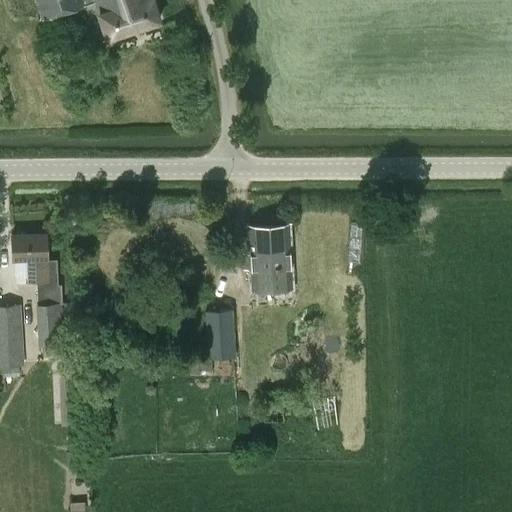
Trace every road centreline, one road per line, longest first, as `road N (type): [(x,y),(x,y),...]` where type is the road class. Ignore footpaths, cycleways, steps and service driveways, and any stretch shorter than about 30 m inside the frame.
road 1 (tertiary): [(233,173),(511,173)]
road 2 (tertiary): [(0,174),(233,173)]
road 3 (unclassified): [(233,173),(207,0)]
